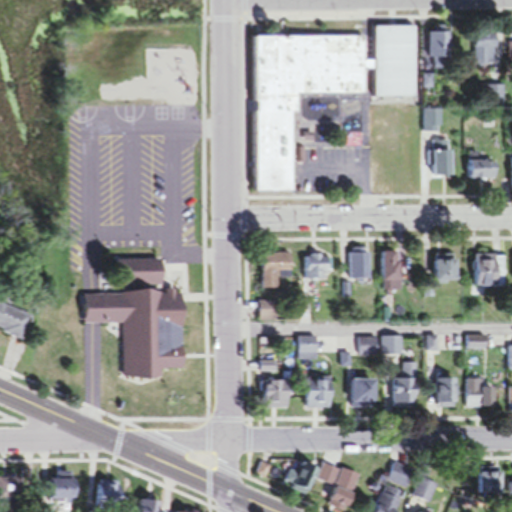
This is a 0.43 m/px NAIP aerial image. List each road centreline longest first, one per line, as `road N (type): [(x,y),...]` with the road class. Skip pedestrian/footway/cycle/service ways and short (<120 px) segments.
road 1 (residential): [(230,511),(223,0)]
road 2 (residential): [(511,439),(0,441)]
road 3 (primary): [(270,511),(0,392)]
road 4 (residential): [(511,1),(224,1)]
road 5 (residential): [(511,218),(227,218)]
